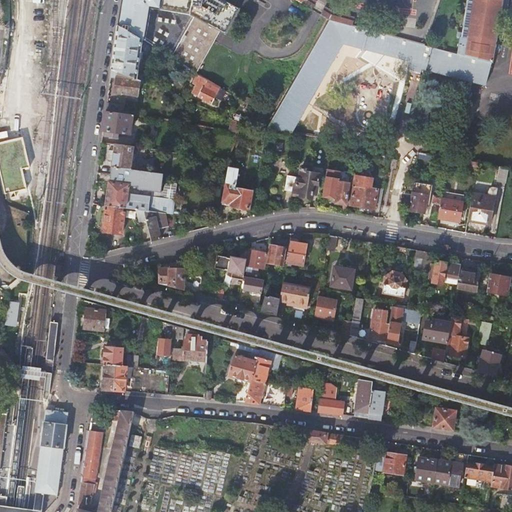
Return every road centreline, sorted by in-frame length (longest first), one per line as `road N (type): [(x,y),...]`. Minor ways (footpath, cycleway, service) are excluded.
road 1 (residential): [(511,397),(72,272)]
road 2 (residential): [(511,252),(305,217),(72,272)]
road 3 (residential): [(67,396),(238,409),(511,449)]
road 4 (residential): [(72,272),(108,0)]
road 5 (residential): [(67,396),(61,381),(72,272)]
road 6 (residential): [(57,511),(75,417),(67,396)]
